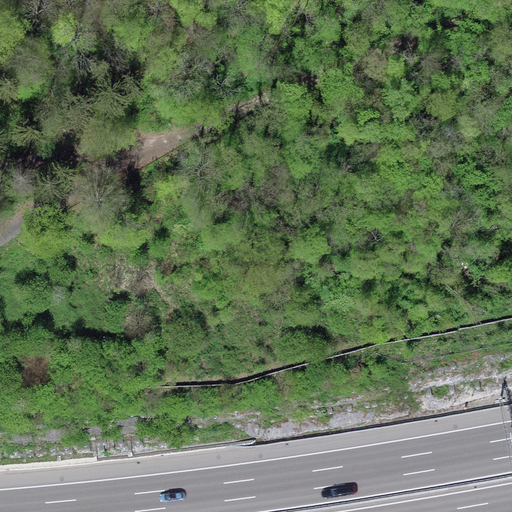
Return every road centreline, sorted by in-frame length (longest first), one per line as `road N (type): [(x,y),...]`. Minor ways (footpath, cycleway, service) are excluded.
road 1 (motorway): [(511,445),(21,511)]
road 2 (track): [(130,161),(507,0)]
road 3 (track): [(130,161),(0,170)]
